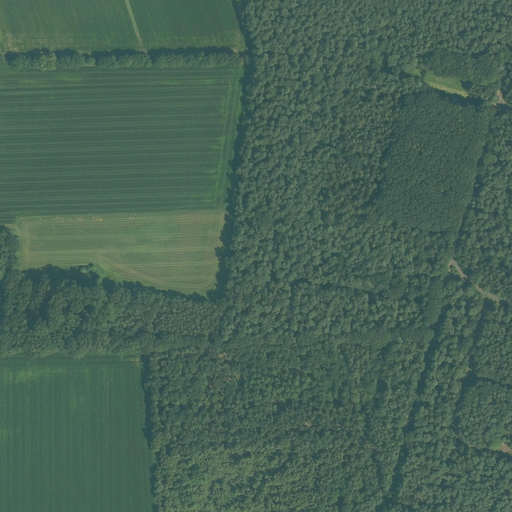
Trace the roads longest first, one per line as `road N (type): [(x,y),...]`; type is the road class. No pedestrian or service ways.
road 1 (track): [(382,511),(440,310)]
road 2 (unclassified): [(497,105),(453,260)]
road 3 (unclassified): [(465,377),(454,437),(511,458)]
